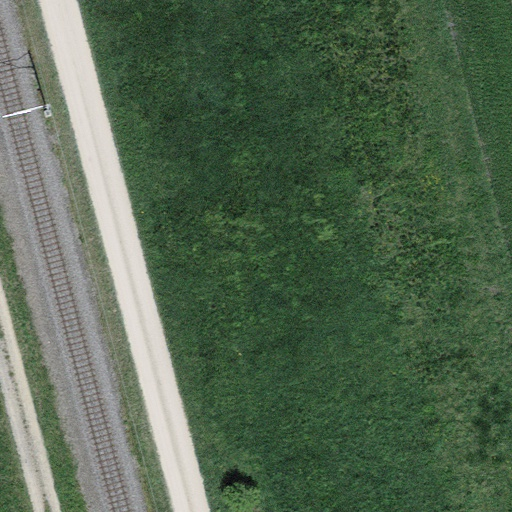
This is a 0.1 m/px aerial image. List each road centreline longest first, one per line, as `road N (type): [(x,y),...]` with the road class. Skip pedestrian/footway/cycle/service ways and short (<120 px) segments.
road 1 (track): [(191,511),(56,0)]
road 2 (track): [(49,511),(0,325)]
